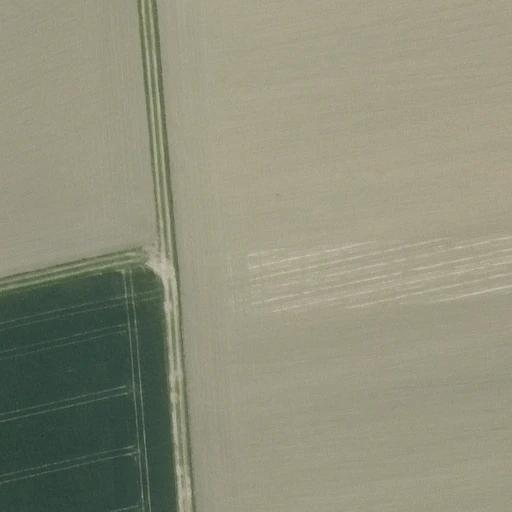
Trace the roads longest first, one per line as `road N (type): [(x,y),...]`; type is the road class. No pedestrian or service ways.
road 1 (track): [(185,511),(143,0)]
road 2 (track): [(163,241),(0,280)]
